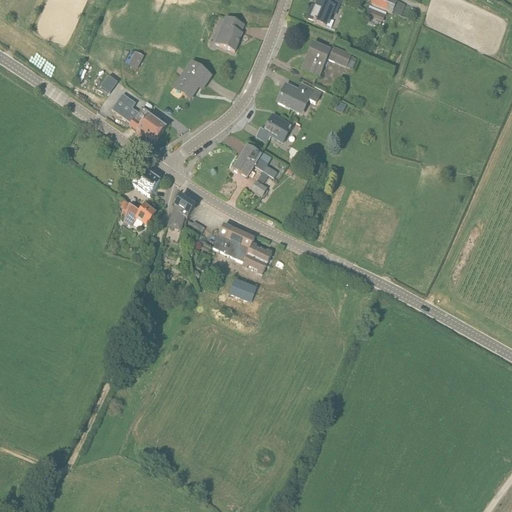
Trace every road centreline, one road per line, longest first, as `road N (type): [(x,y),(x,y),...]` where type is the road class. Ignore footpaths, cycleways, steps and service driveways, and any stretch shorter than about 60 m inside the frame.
road 1 (tertiary): [(511,356),(175,178)]
road 2 (track): [(59,469),(71,461),(114,373),(157,245)]
road 3 (tertiary): [(167,171),(242,102),(282,0)]
road 4 (tertiary): [(167,171),(0,58)]
